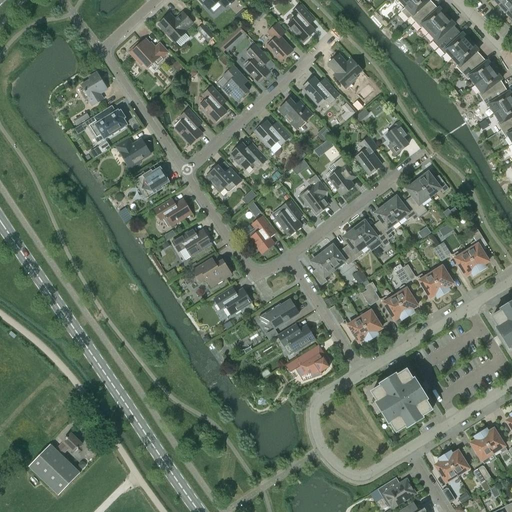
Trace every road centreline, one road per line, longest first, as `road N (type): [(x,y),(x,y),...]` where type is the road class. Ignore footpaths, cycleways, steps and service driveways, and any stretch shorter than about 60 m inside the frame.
road 1 (primary): [(199,511),(0,218)]
road 2 (unclassified): [(163,511),(76,384),(0,316)]
road 3 (residential): [(184,172),(105,50),(156,0)]
road 4 (residential): [(410,452),(353,475),(321,450),(316,404),(359,373)]
road 5 (residential): [(184,172),(332,37)]
road 6 (residential): [(359,373),(511,280)]
road 7 (residential): [(421,156),(287,258)]
road 8 (residential): [(287,258),(251,269),(184,172)]
road 9 (residential): [(359,373),(287,258)]
road 10 (residential): [(511,386),(410,452)]
